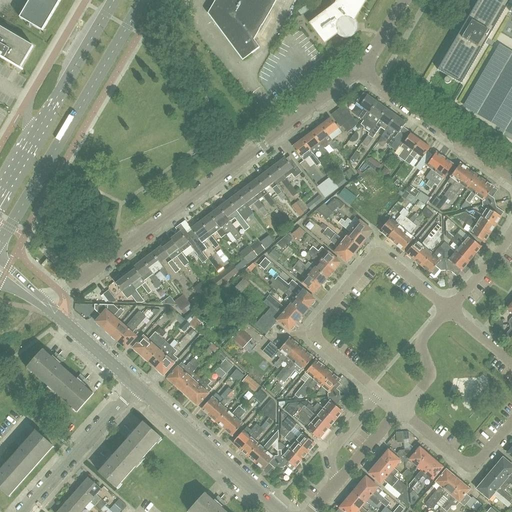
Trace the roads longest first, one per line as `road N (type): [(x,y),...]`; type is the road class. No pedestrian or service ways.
road 1 (residential): [(363,65),(45,305)]
road 2 (primary): [(0,242),(144,0)]
road 3 (residential): [(448,311),(384,262),(373,262),(314,329),(377,392)]
road 4 (primary): [(113,0),(0,189)]
road 5 (tertiary): [(281,511),(135,381)]
road 6 (residential): [(511,181),(377,84),(363,65)]
road 7 (residential): [(24,511),(135,381)]
road 8 (residential): [(401,412),(472,466),(511,423)]
road 9 (residential): [(401,412),(428,379),(423,338),(448,311)]
